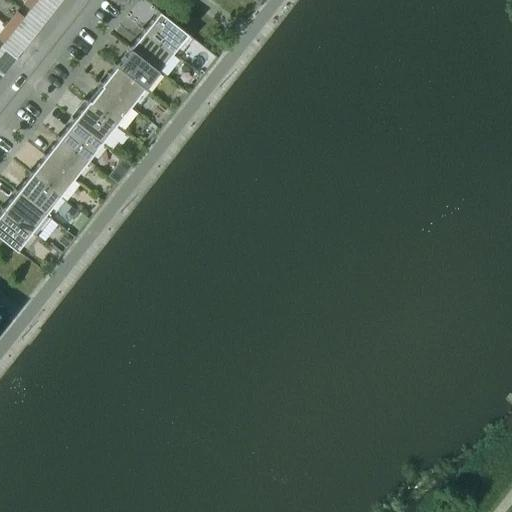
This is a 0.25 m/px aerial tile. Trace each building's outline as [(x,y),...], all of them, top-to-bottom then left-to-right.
[(29,9),(35,0),(25,0),(22,4),(29,9)] [(186,33),(157,11),(142,30),(171,52),(186,33)] [(12,30),(22,17),(16,12),(6,25),(12,30)] [(0,41),(2,43),(12,30),(6,25),(0,31),(0,41)] [(171,52),(142,30),(128,48),(157,70),(171,52)] [(157,70),(128,48),(114,66),(147,92),(148,91),(143,87),(157,70)] [(147,92),(114,66),(100,83),(133,110),(147,92)] [(133,110),(100,83),(86,101),(119,128),(119,127),(115,123),(128,106),(133,110)] [(119,128),(86,101),(72,120),(100,142),(100,141),(105,145),(119,128)] [(86,160),(100,142),(72,120),(58,137),(86,160)] [(86,160),(58,137),(43,155),(72,178),(86,160)] [(72,178),(43,155),(29,173),(58,196),(72,178)] [(58,196),(29,173),(15,191),(48,217),(49,217),(44,213),(58,196)] [(48,217),(15,191),(1,209),(34,235),(48,217)] [(34,235),(1,209),(0,210),(0,238),(14,250),(29,232),(34,236),(34,235)]
